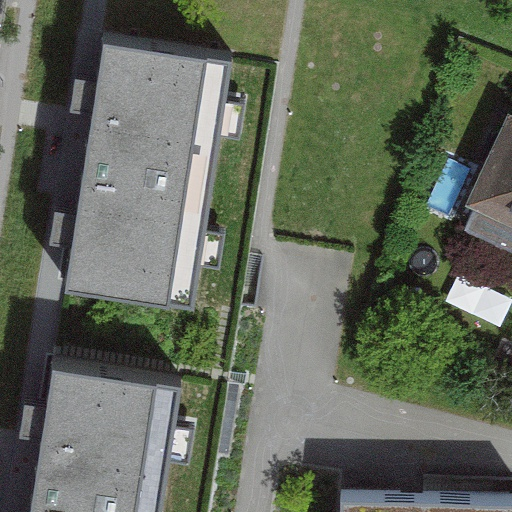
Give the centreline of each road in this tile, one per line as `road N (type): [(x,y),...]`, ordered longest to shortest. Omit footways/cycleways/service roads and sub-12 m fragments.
road 1 (unknown): [(281,376),(511,413)]
road 2 (unknown): [(281,376),(310,196)]
road 3 (unknown): [(258,511),(281,376)]
